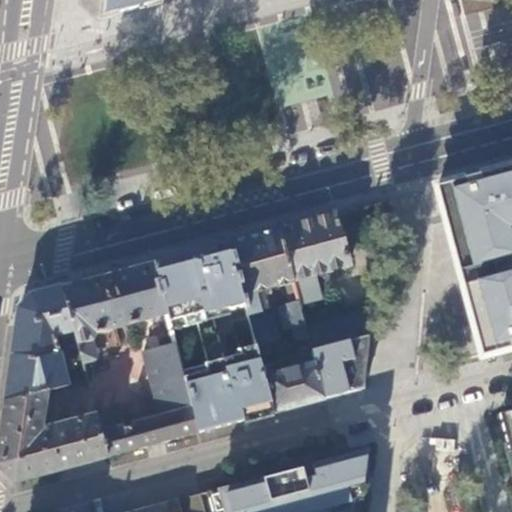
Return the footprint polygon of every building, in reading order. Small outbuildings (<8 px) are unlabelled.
[(106,0),(106,5),(105,5),(103,18),(161,2),(161,0),(106,0)] [(511,235),(511,231),(511,230),(511,168),(438,188),(483,357),(511,349),(511,235)] [(334,220),(333,216),(318,221),(278,231),(299,306),(321,301),(315,273),(346,266),(345,261),(347,261),(344,251),(342,251),(337,231),(338,230),(335,219),(334,220)] [(250,239),(227,245),(245,309),(255,346),(276,341),(278,341),(271,317),(264,319),(257,294),(285,286),(290,305),(278,308),(284,330),(290,328),(304,325),(299,306),(278,231),(250,239)] [(185,256),(153,264),(167,316),(171,333),(196,326),(206,365),(181,372),(191,410),(197,434),(236,423),(273,413),(264,378),(261,367),(255,346),(238,351),(239,356),(223,360),(213,322),(229,318),(228,314),(245,309),(227,245),(185,256)] [(111,276),(62,288),(74,333),(82,365),(97,361),(92,341),(96,335),(167,316),(153,264),(111,276)] [(12,357),(6,401),(47,391),(67,387),(55,338),(74,333),(62,288),(46,293),(31,297),(19,310),(12,357)] [(371,309),(304,326),(311,352),(368,337),(371,309)] [(298,342),(302,358),(312,356),(311,352),(304,325),(290,328),(295,343),(298,342)] [(147,352),(174,345),(171,334),(144,341),(147,352)] [(368,337),(311,352),(312,356),(315,364),(324,399),(346,394),(363,389),(368,337)] [(255,346),(261,367),(281,362),(276,341),(255,346)] [(158,418),(191,410),(181,372),(174,345),(147,352),(142,353),(158,418)] [(261,367),(264,378),(284,372),(281,362),(261,367)] [(264,378),(273,413),(302,406),(324,399),(315,364),(284,372),(264,378)] [(47,391),(6,401),(1,433),(0,439),(0,469),(14,483),(44,475),(33,435),(41,432),(46,400),(47,391)] [(96,417),(101,434),(131,426),(129,421),(125,423),(122,410),(96,417)] [(101,434),(107,458),(148,447),(197,434),(191,410),(158,418),(131,426),(101,434)] [(511,410),(498,415),(505,440),(511,466),(511,410)] [(33,435),(44,475),(107,458),(101,434),(96,417),(42,432),(41,432),(33,435)] [(212,511),(326,511),(327,510),(351,503),(363,500),(365,482),(369,449),(313,465),(316,478),(306,481),(302,468),(262,479),(208,493),(212,511)] [(179,511),(204,511),(200,495),(177,501),(179,511)] [(137,511),(179,511),(177,501),(137,511)] [(348,511),(353,511),(351,503),(327,510),(326,511),(348,511)]
